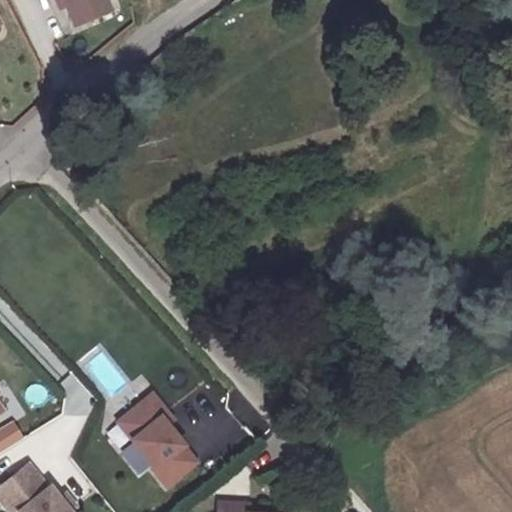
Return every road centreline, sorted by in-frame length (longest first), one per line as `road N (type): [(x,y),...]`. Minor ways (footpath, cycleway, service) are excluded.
road 1 (residential): [(25,148),(362,511)]
road 2 (unclassified): [(205,0),(155,32),(25,148)]
